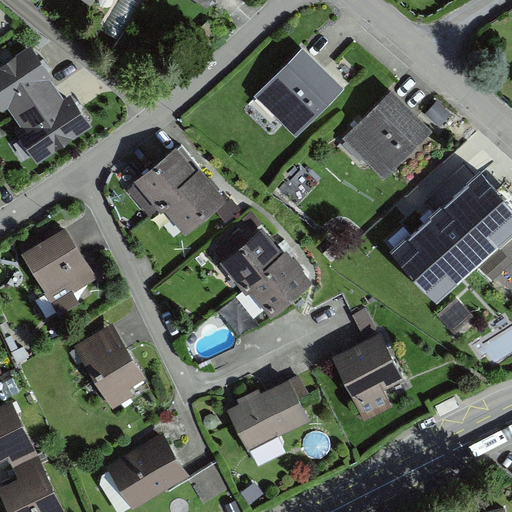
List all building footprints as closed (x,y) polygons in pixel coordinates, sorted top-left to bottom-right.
[(108,0),(84,0),(102,11),(108,0)] [(218,0),(188,0),(211,13),(218,0)] [(63,83),(32,43),(0,67),(0,102),(14,121),(63,83)] [(348,84),(308,43),(259,89),(299,130),(348,84)] [(94,124),(63,83),(14,121),(45,161),(94,124)] [(435,126),(394,87),(345,139),(386,177),(435,126)] [(200,171),(176,144),(136,181),(160,207),(200,171)] [(224,197),(200,171),(160,207),(184,233),(224,197)] [(438,194),(456,216),(409,259),(444,297),(511,235),(511,233),(463,174),(438,194)] [(107,284),(72,223),(27,249),(63,310),(107,284)] [(286,255),(262,227),(226,258),(250,285),(286,255)] [(309,282),(286,255),(250,285),(274,313),(309,282)] [(371,306),(359,310),(366,329),(377,325),(371,306)] [(115,407),(154,385),(115,317),(76,339),(115,407)] [(383,329),(331,353),(361,416),(413,391),(383,329)] [(315,416),(294,373),(232,402),(252,445),(315,416)] [(0,477),(44,458),(16,398),(0,405),(0,477)] [(189,471),(164,429),(103,465),(128,508),(189,471)] [(283,436),(254,449),(261,464),(290,451),(283,436)] [(68,511),(44,458),(0,477),(0,484),(12,511),(68,511)]
